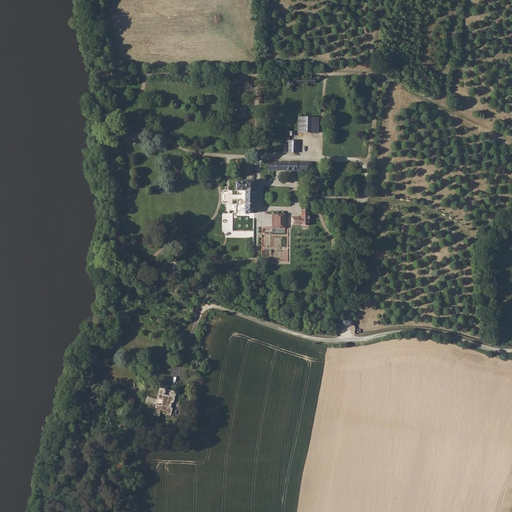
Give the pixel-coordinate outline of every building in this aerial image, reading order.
[(247,82),(232,81),(231,93),(247,93),(247,82)] [(299,117),(298,133),(312,134),(313,118),(299,117)] [(298,141),(289,141),(289,153),(298,153),(298,141)] [(270,162),(270,170),(313,171),(313,163),(270,162)] [(254,181),(249,181),(246,181),(246,183),(237,183),(238,191),(245,191),(245,203),(246,203),(247,211),(254,211),(254,204),(255,204),(255,190),(254,190),(254,181)] [(255,231),(254,211),(247,211),(246,203),(245,203),(245,191),(238,191),(237,191),(237,205),(236,205),(236,213),(233,213),(234,231),(255,231)] [(293,217),(293,225),(310,226),(310,212),(303,211),(303,218),(293,217)] [(272,229),(272,230),(272,233),(274,233),(285,233),(285,215),(273,214),(272,229)] [(165,402),(162,401),(159,414),(162,415),(164,408),(169,409),(169,411),(174,413),(176,405),(174,404),(176,399),(178,400),(180,389),(178,389),(178,390),(165,387),(163,396),(167,397),(165,402)]
